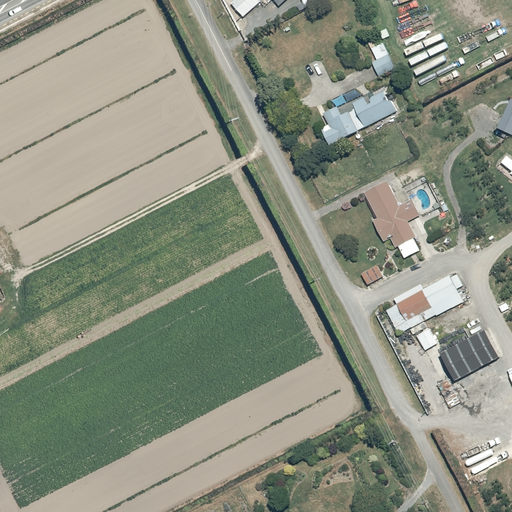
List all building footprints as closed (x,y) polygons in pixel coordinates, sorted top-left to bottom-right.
[(261,1),(260,0),(232,0),(231,1),(244,16),(261,1)] [(384,42),(372,47),(378,60),(373,62),(376,69),(393,62),(389,54),(384,42)] [(368,134),(396,120),(394,114),(398,112),(386,89),(366,99),(365,97),(355,102),(354,100),(339,108),(339,107),(321,116),(324,122),(327,121),(329,124),(322,128),(330,145),(364,128),(368,134)] [(511,95),(496,129),(511,136),(511,95)] [(408,173),(405,165),(393,170),(397,178),(408,173)] [(422,174),(417,167),(410,172),(414,178),(422,174)] [(400,205),(388,181),(365,192),(378,218),(374,220),(384,241),(391,238),(396,247),(399,246),(405,258),(420,250),(414,238),(416,237),(408,221),(420,215),(412,199),(400,205)] [(384,276),(378,264),(362,272),(368,284),(384,276)] [(464,301),(457,289),(463,285),(457,272),(451,276),(425,289),(422,285),(397,298),(399,303),(387,309),(399,334),(411,328),(415,335),(417,333),(426,350),(437,344),(428,328),(425,321),(464,301)] [(502,355),(491,335),(447,359),(459,379),(502,355)] [(363,511),(356,496),(362,493),(350,467),(350,466),(347,468),(342,459),(332,463),(336,472),(328,476),(336,493),(337,495),(326,500),(331,511),(338,511),(345,509),(346,511),(363,511)]
